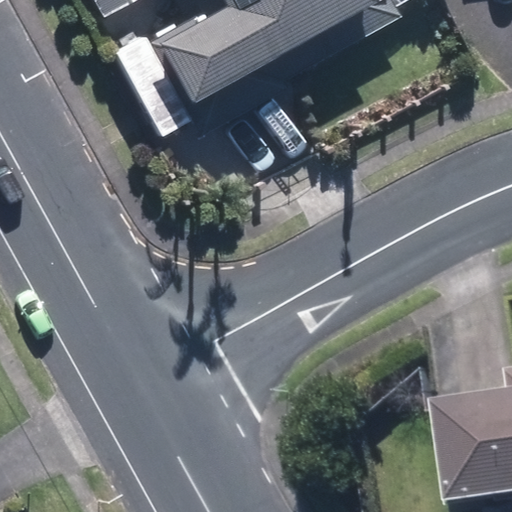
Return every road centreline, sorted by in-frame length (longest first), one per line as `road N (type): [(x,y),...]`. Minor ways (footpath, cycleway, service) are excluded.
road 1 (residential): [(141,382),(511,188)]
road 2 (secondary): [(0,127),(141,382)]
road 3 (secondary): [(141,382),(212,511)]
